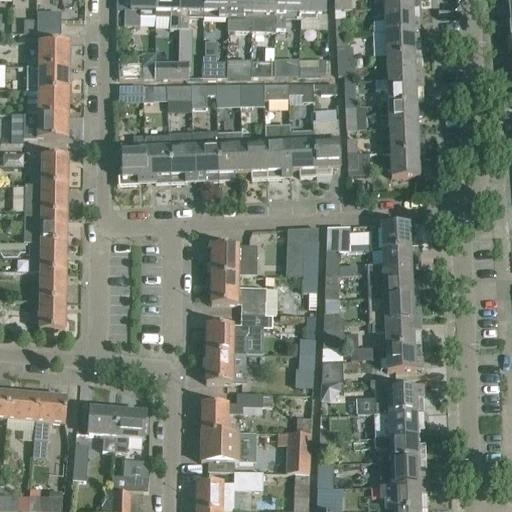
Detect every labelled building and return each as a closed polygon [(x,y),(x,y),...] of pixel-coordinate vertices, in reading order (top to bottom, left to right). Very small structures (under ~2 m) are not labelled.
[(12,0),(12,8),(37,9),(37,0),(12,0)] [(140,19),(155,19),(155,0),(130,0),(130,14),(124,14),(123,30),(140,30),(140,19)] [(155,0),(155,19),(171,19),(171,33),(179,33),(179,15),(179,0),(155,0)] [(179,0),(179,15),(179,33),(188,34),(188,20),(203,20),(203,0),(179,0)] [(203,0),(203,20),(227,20),(227,0),(203,0)] [(251,21),(251,0),(227,0),(227,20),(228,21),(227,36),(251,36),(251,21)] [(251,0),(251,21),(266,21),(266,32),(275,32),(276,17),(276,0),(251,0)] [(285,22),(300,22),(300,0),(276,0),(276,17),(275,32),(285,33),(285,22)] [(300,0),(300,22),(316,22),(316,18),(325,18),(325,0),(300,0)] [(332,0),(334,14),(344,14),(351,13),(350,0),(332,0)] [(383,0),(384,12),(419,10),(418,0),(383,0)] [(419,26),(419,10),(384,12),(385,36),(413,35),(413,26),(419,26)] [(345,37),(344,14),(334,14),(335,38),(345,37)] [(37,38),(60,38),(60,24),(60,17),(37,17),(37,23),(37,38)] [(37,38),(37,23),(24,23),(24,38),(37,38)] [(413,43),(413,35),(385,36),(372,37),(373,60),(386,59),(386,60),(421,59),(420,43),(413,43)] [(335,38),(336,61),(353,60),(352,50),(346,50),(345,37),(335,38)] [(26,70),(68,70),(69,46),(27,45),(21,45),(20,69),(26,70)] [(387,84),(415,83),(415,75),(421,74),(421,59),(386,60),(387,84)] [(343,80),(343,87),(354,86),(353,60),(336,61),(337,80),(343,80)] [(201,81),(226,81),(226,66),(216,66),(216,61),(202,61),(202,69),(201,81)] [(299,63),(287,64),(287,81),(299,80),(299,65),(299,63)] [(273,81),(274,65),(250,66),(250,81),(273,81)] [(329,65),(320,65),(320,80),(329,80),(329,65)] [(142,82),(153,82),(154,66),(142,67),(142,66),(118,67),(119,82),(142,82)] [(178,66),(154,66),(153,82),(167,81),(167,82),(177,82),(178,66)] [(177,82),(201,81),(202,69),(187,69),(187,66),(178,66),(177,82)] [(226,66),(226,81),(235,81),(235,66),(226,66)] [(68,95),(68,70),(26,70),(26,94),(68,95)] [(388,108),(423,107),(422,91),(415,91),(415,83),(387,84),(375,85),(375,94),(387,94),(388,108)] [(344,111),(355,111),(354,86),(343,87),(344,111)] [(313,88),(287,89),(287,104),(288,103),(289,109),(313,108),(313,88)] [(320,88),(321,97),(336,97),(336,88),(320,88)] [(190,90),(190,105),(191,105),(191,111),(206,111),(206,99),(215,99),(215,89),(190,90)] [(238,99),(238,89),(224,89),(224,99),(238,99)] [(255,89),(238,89),(238,99),(255,99),(255,89)] [(264,104),(287,104),(287,89),(264,89),(264,104)] [(119,106),(143,105),(142,90),(119,90),(119,106)] [(142,90),(143,105),(153,105),(152,90),(142,90)] [(190,105),(190,90),(166,90),(166,105),(190,105)] [(25,118),(37,118),(68,119),(68,95),(26,94),(25,118)] [(423,107),(388,108),(389,132),(417,131),(417,123),(423,123),(423,107)] [(355,111),(344,111),(345,134),(366,133),(365,110),(355,111)] [(12,118),(11,144),(22,144),(23,118),(12,118)] [(67,143),(68,119),(37,118),(37,143),(67,143)] [(338,123),(313,124),(314,145),(315,180),(331,179),(331,172),(340,172),(338,123)] [(290,129),(289,129),(290,146),(291,174),(299,174),(299,180),(315,180),(314,145),(313,124),(311,124),(311,130),(311,135),(290,135),(290,129)] [(283,174),(291,174),(290,146),(289,129),(265,130),(267,182),(283,181),(283,174)] [(241,136),(243,176),(251,176),(251,182),(267,182),(265,130),(265,147),(251,148),(251,141),(242,141),(241,136)] [(390,156),(425,155),(424,139),(417,139),(417,131),(389,132),(390,156)] [(169,151),(171,186),(186,185),(186,178),(194,178),(193,138),(193,136),(168,137),(168,139),(169,151)] [(241,136),(217,137),(217,149),(219,184),(235,183),(234,176),(243,176),(241,136)] [(203,185),(219,184),(217,149),(217,137),(193,138),(194,178),(203,178),(203,185)] [(155,186),(171,186),(169,151),(168,139),(146,140),(146,152),(145,152),(146,180),(154,180),(155,186)] [(347,158),(356,158),(356,142),(346,142),(347,158)] [(138,180),(146,180),(145,152),(120,153),(121,180),(119,180),(119,188),(138,187),(138,180)] [(425,155),(390,156),(391,181),(419,180),(418,171),(425,171),(425,155)] [(356,158),(347,158),(347,179),(370,178),(369,157),(356,158)] [(42,188),(67,188),(67,159),(42,159),(42,188)] [(67,188),(42,188),(24,188),(24,217),(66,217),(67,188)] [(66,246),(66,217),(24,217),(23,246),(29,246),(66,246)] [(382,252),(382,253),(416,252),(416,236),(409,236),(409,228),(381,229),(381,231),(370,232),(371,253),(382,252)] [(327,231),(326,256),(338,255),(348,256),(349,230),(327,231)] [(288,233),(288,243),(292,243),(304,244),(317,244),(318,231),(288,233)] [(302,279),(316,280),(317,244),(304,244),(302,279)] [(29,275),(40,275),(65,276),(66,246),(29,246),(29,275)] [(212,248),(211,278),(237,278),(256,278),(257,250),(238,249),(212,248)] [(367,269),(368,278),(383,277),(411,276),(410,268),(417,268),(416,252),(382,253),(382,269),(367,269)] [(325,279),(338,281),(341,281),(342,270),(337,270),(338,255),(326,256),(325,279)] [(65,305),(65,276),(40,275),(40,304),(65,305)] [(368,278),(368,302),(384,302),(418,300),(418,284),(411,285),(411,276),(383,277),(368,278)] [(241,318),(277,318),(277,293),(237,292),(237,278),(211,278),(211,307),(241,308),(241,318)] [(316,299),(316,280),(302,279),(300,298),(316,299)] [(338,281),(325,279),(324,303),(333,304),(337,304),(338,281)] [(419,316),(418,300),(384,302),(368,302),(369,327),(385,326),(413,325),(412,316),(419,316)] [(333,304),(324,303),(323,327),(339,328),(344,328),(344,322),(340,322),(340,319),(332,318),(333,304)] [(64,334),(65,305),(40,304),(39,333),(64,334)] [(206,357),(245,357),(246,339),(250,339),(251,332),(272,332),(273,320),(277,320),(277,318),(241,318),(241,328),(206,327),(206,357)] [(299,358),(314,358),(315,344),(314,344),(315,319),(307,319),(305,344),(300,343),(299,358)] [(413,333),(413,325),(385,326),(369,327),(372,327),(372,336),(385,335),(386,350),(420,348),(420,333),(413,333)] [(322,351),(342,351),(344,328),(339,328),(323,327),(322,351)] [(420,348),(386,350),(387,374),(415,373),(414,365),(421,364),(420,348)] [(361,350),(350,351),(350,363),(361,363),(361,350)] [(342,365),(342,351),(322,351),(322,365),(342,365)] [(245,359),(245,357),(206,357),(206,386),(246,387),(246,372),(232,372),(232,358),(245,359)] [(312,400),(314,358),(299,358),(298,374),(295,374),(294,399),(312,400)] [(343,387),(342,365),(322,365),(321,387),(340,387),(343,387)] [(375,418),(388,417),(423,416),(422,400),(416,400),(415,391),(396,392),(396,384),(369,385),(370,391),(374,395),(375,418)] [(340,387),(321,387),(320,405),(330,405),(339,395),(340,387)] [(0,421),(7,422),(9,397),(0,396),(0,421)] [(34,445),(38,399),(9,397),(7,422),(36,424),(34,445)] [(201,436),(235,436),(235,421),(227,421),(227,418),(262,419),(263,411),(273,411),(273,399),(236,398),(236,407),(201,406),(201,436)] [(38,399),(34,445),(48,446),(50,425),(65,427),(67,402),(38,399)] [(114,456),(118,414),(90,412),(88,438),(103,439),(102,455),(114,456)] [(118,414),(114,456),(127,457),(128,441),(143,442),(145,416),(118,414)] [(424,432),(423,416),(388,417),(389,441),(417,440),(417,432),(424,432)] [(296,437),(311,437),(312,423),(297,422),(296,437)] [(319,434),(319,443),(335,444),(335,435),(319,434)] [(235,436),(201,436),(200,465),(239,466),(239,437),(235,437),(235,436)] [(310,478),(311,437),(296,437),(287,437),(286,477),(310,478)] [(390,465),(425,464),(424,448),(418,448),(417,440),(389,441),(389,442),(374,442),(374,452),(390,451),(390,465)] [(335,444),(319,443),(318,453),(334,455),(335,444)] [(72,484),(85,485),(88,449),(75,448),(72,484)] [(390,466),(380,466),(381,490),(419,488),(426,488),(426,480),(425,464),(390,465),(390,466)] [(195,511),(234,511),(234,495),(263,496),(263,483),(263,477),(233,477),(233,486),(196,485),(195,511)] [(144,481),(124,480),(112,479),(111,493),(143,495),(144,481)] [(292,511),(308,511),(309,479),(294,479),(292,511)] [(317,483),(317,492),(330,493),(333,493),(333,483),(317,483)] [(384,511),(426,511),(426,496),(419,497),(419,488),(381,490),(381,504),(384,504),(384,511)] [(330,493),(317,492),(315,511),(332,511),(333,493),(330,493)] [(28,511),(62,511),(63,496),(48,496),(48,501),(29,501),(28,511)] [(114,496),(113,511),(129,511),(129,496),(114,496)] [(17,511),(18,500),(0,499),(0,511),(17,511)]
